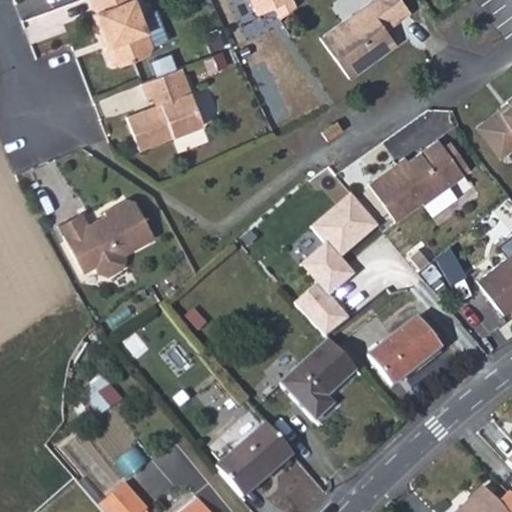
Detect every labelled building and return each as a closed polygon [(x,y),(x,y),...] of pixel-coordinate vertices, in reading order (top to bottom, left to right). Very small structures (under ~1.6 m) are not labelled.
[(93,0),(111,44),(107,46),(113,61),(121,63),(149,52),(153,44),(167,38),(156,9),(142,14),(136,0),(93,0)] [(291,0),(248,0),(255,16),(273,8),(279,21),(295,7),(291,0)] [(372,0),(318,39),(348,80),(376,60),(374,56),(391,43),(380,28),(393,20),(395,23),(408,14),(398,0),(372,0)] [(140,146),(204,122),(182,66),(142,81),(148,97),(156,94),(160,102),(128,114),(140,146)] [(511,95),(477,123),(498,153),(511,143),(511,95)] [(320,131),(325,140),(340,130),(334,121),(320,131)] [(435,136),(406,156),(396,163),(393,159),(365,179),(390,214),(416,195),(418,197),(459,169),(435,136)] [(393,159),(396,163),(406,156),(403,151),(393,159)] [(348,193),(309,226),(325,243),(298,265),(314,284),(292,302),(323,339),(349,319),(328,296),(353,274),(340,259),(377,227),(348,193)] [(80,207),(57,220),(81,266),(92,260),(96,267),(107,268),(120,261),(123,251),(121,248),(154,230),(136,197),(125,195),(102,206),(104,209),(86,218),(80,207)] [(511,245),(473,276),(499,310),(511,300),(511,245)] [(367,353),(390,382),(438,344),(413,315),(367,353)] [(135,329),(116,343),(128,359),(147,345),(135,329)] [(338,403),(330,395),(359,368),(333,340),(286,384),(319,420),(338,403)] [(76,391),(92,415),(115,399),(99,375),(76,391)] [(217,461),(242,495),(293,457),(268,423),(217,461)] [(99,497),(111,511),(135,511),(136,511),(148,501),(125,475),(99,497)] [(511,511),(511,509),(490,486),(463,511),(511,511)] [(177,511),(196,511),(206,504),(198,495),(177,511)]
